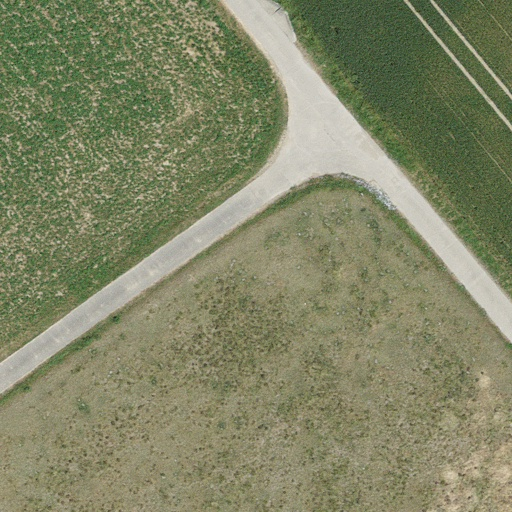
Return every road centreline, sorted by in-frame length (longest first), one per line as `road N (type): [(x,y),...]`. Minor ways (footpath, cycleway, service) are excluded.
road 1 (track): [(229,0),(511,345)]
road 2 (track): [(332,124),(0,401)]
